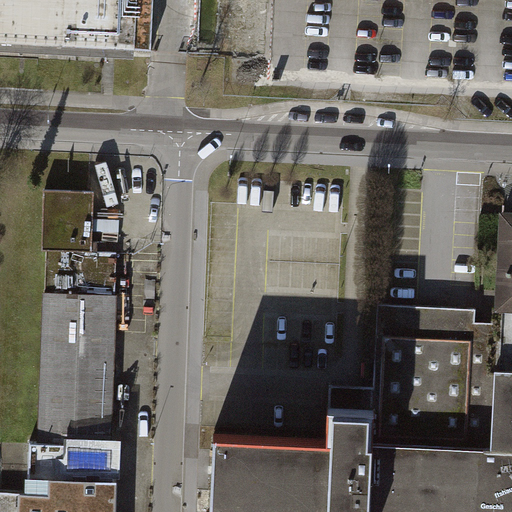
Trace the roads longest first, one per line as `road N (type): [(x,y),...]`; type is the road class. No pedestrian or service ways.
road 1 (residential): [(181,132),(167,511)]
road 2 (tertiary): [(181,132),(511,149)]
road 3 (tertiary): [(0,124),(181,132)]
